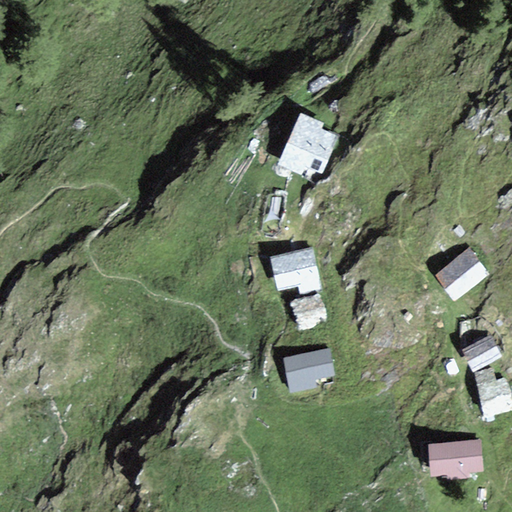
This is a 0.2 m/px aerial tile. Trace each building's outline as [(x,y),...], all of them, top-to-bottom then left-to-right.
[(303,116),(279,166),(303,178),(307,169),(325,177),(342,140),(324,131),(326,127),(303,116)] [(315,250),(272,258),(279,291),(301,287),(302,295),(323,291),(315,250)] [(471,250),(435,277),(453,303),(490,276),(471,250)] [(295,302),(302,328),(326,321),(319,296),(295,302)] [(490,338),(464,355),(476,373),(502,356),(490,338)] [(332,350),(283,358),(289,393),(319,388),(318,381),(336,378),(332,350)] [(479,376),(487,425),(497,424),(495,417),(511,413),(511,411),(507,381),(496,383),(495,374),(479,376)] [(482,443),(429,445),(430,477),(450,476),(450,481),(468,480),(468,475),(484,475),(482,443)]
